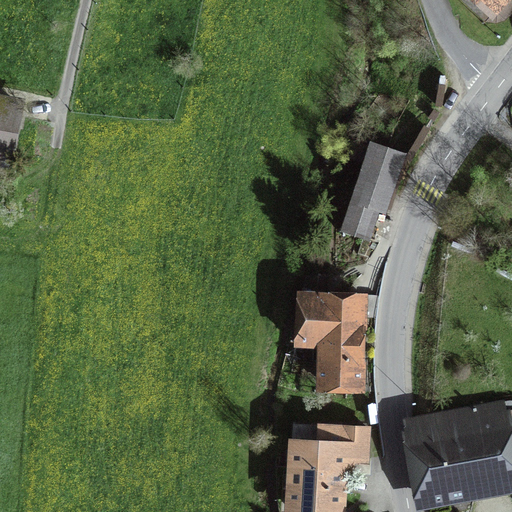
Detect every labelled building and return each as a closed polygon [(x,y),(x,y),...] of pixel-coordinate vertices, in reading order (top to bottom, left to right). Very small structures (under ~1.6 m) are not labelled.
[(511,0),(463,0),(486,21),(491,21),(496,21),(500,20),(503,19),(511,12),(511,0)] [(0,160),(7,162),(19,104),(0,101),(0,160)] [(368,238),(378,209),(384,211),(403,154),(372,144),(342,231),(368,238)] [(359,385),(362,298),(299,297),(298,346),(325,347),(324,384),(359,385)] [(511,411),(505,413),(503,402),(412,418),(428,503),(511,487),(511,411)] [(293,424),(289,507),(341,511),(344,462),(366,463),(368,428),(293,424)]
